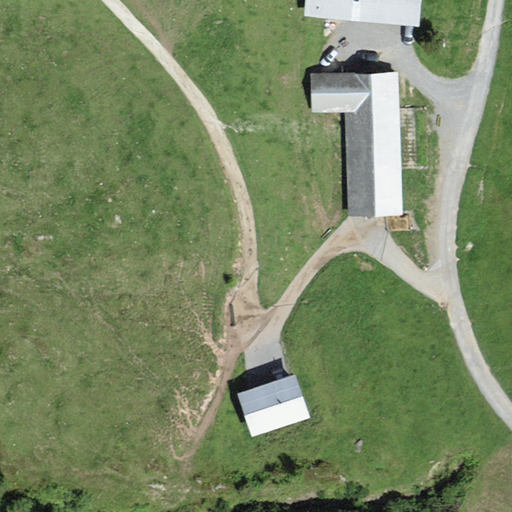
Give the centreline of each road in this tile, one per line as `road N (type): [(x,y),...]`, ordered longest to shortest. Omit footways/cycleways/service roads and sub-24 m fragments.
road 1 (track): [(455,286),(417,282),(374,244),(344,241),(321,258),(269,332),(252,325),(251,228),(211,109),(109,0)]
road 2 (track): [(511,414),(481,382),(455,286),(448,211),(453,167),(496,43),(498,0)]
